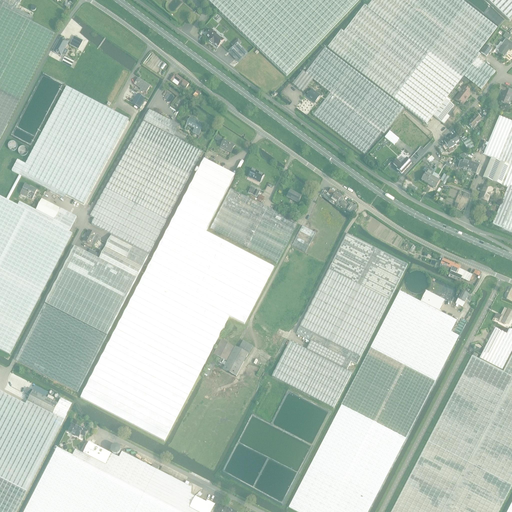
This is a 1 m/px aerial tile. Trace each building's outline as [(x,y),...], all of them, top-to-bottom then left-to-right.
[(0,0),(0,1),(16,10),(21,0),(0,0)] [(205,0),(287,77),(359,0),(205,0)] [(341,31),(328,48),(426,124),(433,116),(445,100),(446,100),(449,103),(457,92),(455,90),(458,86),(457,85),(463,76),(481,90),(495,72),(477,58),(479,56),(480,55),(478,53),(497,28),(460,0),(372,0),(367,8),(364,6),(344,33),(341,31)] [(511,0),(487,0),(509,21),(511,17),(511,0)] [(0,136),(10,118),(27,86),(53,36),(54,34),(30,22),(32,18),(16,10),(0,1),(0,136)] [(219,36),(212,30),(210,31),(209,33),(205,37),(210,40),(209,41),(212,44),(212,43),(218,47),(224,40),(221,38),(222,37),(220,35),(219,36)] [(506,39),(502,45),(500,44),(496,50),(498,52),(504,57),(509,50),(510,51),(511,49),(511,43),(508,40),(510,37),(506,34),(503,37),(506,39)] [(62,35),(53,52),(61,56),(70,39),(62,35)] [(82,41),(74,37),(70,45),(78,50),(82,41)] [(233,47),(228,51),(239,62),(248,54),(240,45),(242,43),(241,43),(238,39),(236,41),(231,45),(233,47)] [(492,49),(490,48),(486,45),(481,52),(486,57),(492,49)] [(325,48),(305,74),(330,93),(313,116),(364,155),(381,132),(384,134),(403,109),(325,48)] [(62,63),(71,68),(74,62),(65,57),(63,60),(62,63)] [(303,93),(313,80),(305,74),(302,72),(292,85),(303,93)] [(177,86),(179,83),(186,88),(189,84),(177,75),(176,76),(173,74),(169,80),(172,82),(177,86)] [(146,93),(150,87),(138,78),(134,84),(140,89),(139,90),(143,92),(144,91),(146,93)] [(467,93),(470,90),(464,85),(461,88),(463,89),(455,99),(462,105),(465,101),(465,100),(469,95),(467,93)] [(12,171),(19,175),(49,192),(51,188),(83,205),(128,119),(66,87),(25,164),(17,160),(12,171)] [(507,106),(509,102),(511,103),(511,100),(511,89),(509,89),(508,93),(504,91),(502,98),(501,97),(499,102),(507,106)] [(314,103),(320,96),(312,90),(307,97),(311,100),(310,101),(314,103)] [(137,94),(132,104),(139,108),(145,98),(137,94)] [(449,103),(446,100),(433,116),(444,124),(449,117),(447,115),(454,106),(449,103)] [(148,113),(144,121),(184,142),(186,139),(187,135),(177,129),(179,125),(150,110),(148,113)] [(474,128),(481,121),(476,115),(468,123),(474,128)] [(483,155),(491,158),(509,166),(501,185),(507,188),(500,206),(493,224),(511,231),(511,121),(499,116),(491,136),(483,155)] [(198,136),(204,125),(190,118),(187,125),(195,129),(193,133),(198,136)] [(112,235),(111,236),(148,256),(182,190),(202,151),(184,142),(144,121),(138,131),(89,216),(91,217),(94,219),(91,224),(112,235)] [(405,131),(401,136),(413,147),(418,142),(405,131)] [(385,138),(394,145),(398,139),(389,132),(385,138)] [(455,144),(459,142),(454,135),(444,141),(445,142),(441,145),(446,152),(456,145),(455,144)] [(464,142),(463,142),(467,151),(474,147),(469,139),(467,140),(464,142)] [(231,153),(235,146),(224,140),(220,147),(231,153)] [(26,156),(25,154),(24,153),(23,152),(22,152),(20,152),(19,152),(18,153),(17,154),(17,156),(17,158),(18,159),(19,160),(21,161),(23,160),(24,159),(25,158),(26,156)] [(483,178),(501,185),(509,166),(491,158),(483,178)] [(164,442),(182,408),(229,317),(244,325),(274,267),(205,232),(235,175),(204,159),(169,226),(140,282),(105,350),(80,398),(164,442)] [(393,164),(397,169),(402,174),(411,164),(407,159),(401,165),(397,160),(393,164)] [(466,171),(467,171),(470,162),(464,160),(460,162),(459,162),(458,168),(463,170),(462,171),(466,172),(466,171)] [(479,165),(470,162),(467,171),(467,172),(470,173),(470,172),(476,174),(478,175),(481,166),(479,165)] [(421,181),(428,184),(432,176),(435,171),(430,168),(429,170),(428,169),(421,181)] [(260,183),(264,175),(252,169),(248,176),(260,183)] [(440,181),(432,176),(428,184),(433,187),(433,188),(434,189),(436,189),(440,181)] [(32,200),(37,190),(25,184),(20,194),(27,198),(27,197),(30,198),(30,199),(32,200)] [(491,197),(493,193),(492,192),(493,190),(484,186),(478,198),(487,202),(490,197),(491,197)] [(251,187),(248,193),(257,197),(260,192),(251,187)] [(231,189),(210,229),(277,264),(298,223),(231,189)] [(325,195),(330,199),(331,199),(336,192),(332,189),(329,193),(325,190),(322,195),(324,196),(325,195)] [(298,203),(302,196),(290,190),(287,197),(298,203)] [(342,197),(336,192),(331,199),(330,199),(328,201),(333,205),(335,201),(344,208),(347,205),(342,201),(345,198),(342,196),(342,197)] [(17,206),(0,196),(0,350),(9,355),(72,234),(68,232),(52,224),(54,220),(36,211),(19,202),(17,206)] [(41,199),(36,211),(54,220),(52,224),(68,232),(76,217),(41,199)] [(351,204),(346,211),(349,213),(348,214),(351,216),(357,209),(354,206),(351,204)] [(302,226),(291,246),(305,253),(316,233),(302,226)] [(93,247),(99,237),(96,235),(89,231),(83,241),(90,245),(93,247)] [(296,334),(311,342),(351,362),(357,365),(383,312),(407,265),(373,247),(347,234),(320,288),(296,334)] [(147,259),(148,256),(111,236),(99,259),(136,278),(147,259)] [(97,354),(136,278),(99,259),(75,247),(44,307),(29,335),(23,345),(16,361),(27,366),(48,377),(47,379),(50,380),(51,379),(59,383),(77,392),(97,354)] [(90,249),(88,253),(99,257),(101,254),(90,249)] [(449,268),(452,269),(454,264),(443,259),(440,267),(448,270),(449,268)] [(457,276),(458,275),(456,274),(458,271),(458,272),(460,267),(454,264),(452,269),(449,274),(460,279),(461,278),(457,276)] [(461,269),(458,275),(457,276),(461,278),(469,282),(472,275),(461,269)] [(425,281),(425,279),(424,277),(423,275),(422,274),(420,272),(418,271),(416,271),(414,271),(412,271),(410,272),(408,273),(407,274),(406,276),(405,278),(404,279),(404,281),(404,284),(405,286),(406,288),(407,289),(409,290),(410,291),(413,292),(415,292),(417,292),(419,291),(421,290),(422,289),(423,287),(424,286),(425,284),(425,281)] [(438,311),(420,302),(399,291),(364,361),(341,405),(342,406),(341,408),(319,449),(289,508),(297,511),(368,511),(378,493),(406,439),(422,408),(434,384),(458,336),(450,331),(456,320),(438,311)] [(426,291),(420,302),(438,311),(443,300),(426,291)] [(460,312),(469,295),(462,292),(453,308),(460,312)] [(504,325),(505,324),(508,326),(511,318),(511,314),(510,313),(511,311),(508,309),(507,310),(504,308),(500,316),(496,314),(494,319),(499,321),(498,322),(504,325)] [(275,346),(280,337),(256,322),(253,327),(266,336),(265,338),(269,341),(263,351),(275,358),(281,349),(275,346)] [(495,328),(479,358),(491,364),(506,334),(495,328)] [(506,334),(491,364),(502,370),(511,351),(511,329),(511,330),(509,328),(506,334)] [(214,355),(219,357),(217,361),(213,358),(204,376),(208,378),(215,365),(223,369),(223,370),(236,377),(253,346),(243,341),(239,349),(234,347),(234,348),(221,341),(214,355)] [(346,370),(307,350),(290,341),(271,377),(303,393),(332,408),(333,409),(352,373),(346,370)] [(311,342),(307,350),(346,370),(351,362),(311,342)] [(472,357),(391,511),(498,511),(511,486),(511,355),(503,373),(472,357)] [(15,389),(23,392),(28,380),(20,377),(15,389)] [(33,390),(28,400),(64,419),(72,404),(61,398),(58,403),(33,390)] [(0,391),(0,511),(16,511),(19,507),(28,489),(53,442),(64,420),(27,401),(25,404),(0,391)] [(84,436),(88,430),(83,428),(82,429),(72,424),(68,431),(79,437),(80,434),(84,436)] [(75,449),(72,455),(182,511),(211,511),(215,505),(207,501),(206,502),(195,497),(191,495),(192,488),(157,470),(122,452),(119,458),(89,442),(83,453),(75,449)] [(182,511),(72,455),(57,447),(30,499),(23,511),(182,511)]
